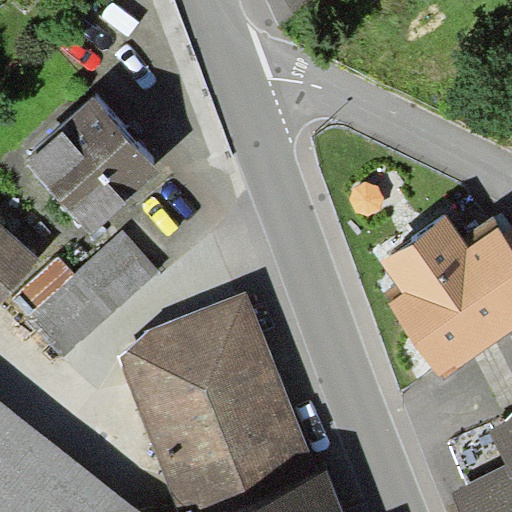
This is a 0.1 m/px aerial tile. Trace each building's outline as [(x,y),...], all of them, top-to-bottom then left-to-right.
[(25,159),(91,232),(159,172),(93,99),(25,159)] [(389,304),(440,379),(511,330),(511,229),(505,235),(493,217),(461,238),(446,216),(380,260),(404,295),(389,304)] [(0,221),(0,301),(40,257),(0,221)] [(157,270),(122,231),(27,317),(62,356),(157,270)] [(223,511),(318,475),(248,290),(149,329),(123,358),(177,511),(223,511)] [(0,511),(140,511),(0,399),(0,511)] [(511,511),(511,414),(490,432),(506,465),(453,492),(456,503),(446,507),(447,511),(511,511)] [(342,511),(326,472),(318,475),(223,511),(342,511)]
